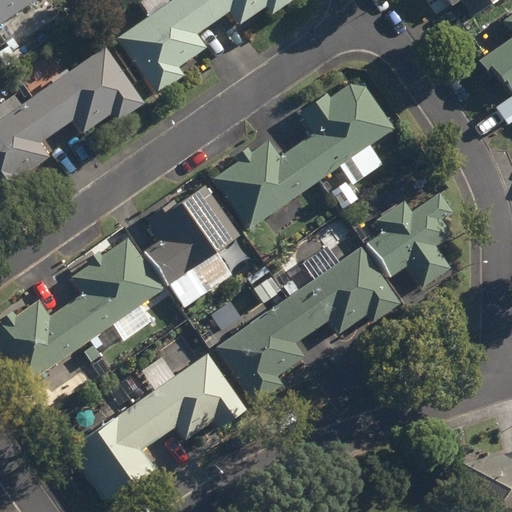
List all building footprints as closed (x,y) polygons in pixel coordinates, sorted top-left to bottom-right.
[(0,0),(0,28),(41,0),(0,0)] [(198,39),(213,28),(194,0),(179,0),(170,7),(165,0),(147,0),(140,5),(151,20),(119,42),(157,99),(184,80),(178,72),(207,52),(198,39)] [(194,0),(213,28),(231,15),(241,29),(267,11),(274,19),(301,0),(194,0)] [(462,4),(474,21),(504,0),(442,0),(450,12),(462,4)] [(511,22),(506,26),(511,34),(511,44),(479,66),(490,83),(498,78),(511,98),(511,22)] [(0,56),(0,57),(7,70),(17,64),(10,51),(0,56)] [(107,52),(33,103),(56,137),(74,124),(84,137),(112,119),(118,127),(145,108),(107,52)] [(316,138),(299,151),(322,184),(395,133),(367,92),(351,90),(330,104),(328,100),(302,118),(316,138)] [(40,148),(56,137),(33,103),(23,110),(15,99),(0,109),(0,206),(1,207),(27,189),(22,181),(49,162),(40,148)] [(322,184),(299,151),(281,162),(270,146),(252,159),(249,153),(237,161),(240,166),(216,183),(251,233),(322,184)] [(324,186),(333,199),(342,192),(332,180),(324,186)] [(144,257),(169,291),(240,241),(205,191),(169,218),(165,213),(147,226),(160,244),(144,257)] [(409,270),(425,292),(452,273),(436,251),(464,232),(439,197),(412,216),(405,206),(376,226),(383,236),(367,247),(391,282),(409,270)] [(350,217),(357,226),(368,218),(361,209),(350,217)] [(84,299),(67,310),(91,345),(163,294),(128,244),(102,263),(99,257),(87,266),(90,271),(73,282),(84,299)] [(285,292),(291,301),(315,335),(331,324),(341,338),(368,319),(374,327),(401,308),(362,251),(300,295),(295,286),(285,292)] [(256,293),(265,306),(277,298),(269,285),(256,293)] [(315,335),(291,301),(218,353),(257,409),(284,389),(278,381),(306,361),(296,348),(315,335)] [(0,355),(25,391),(91,345),(67,310),(52,322),(40,305),(16,321),(13,317),(1,325),(5,331),(0,351),(0,355)] [(84,355),(91,364),(99,358),(93,349),(84,355)] [(209,359),(136,410),(159,443),(177,430),(187,445),(215,426),(221,433),(247,415),(209,359)] [(67,367),(74,377),(79,374),(72,364),(67,367)] [(142,455),(159,443),(136,410),(115,425),(105,411),(65,439),(76,455),(72,457),(105,505),(134,490),(135,493),(155,474),(142,455)] [(478,511),(511,511),(511,454),(466,466),(478,511)]
